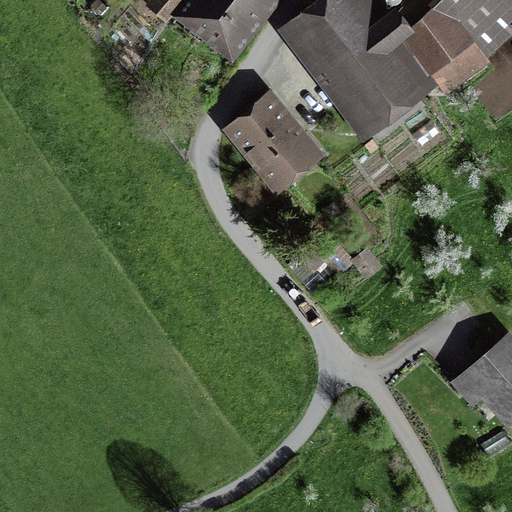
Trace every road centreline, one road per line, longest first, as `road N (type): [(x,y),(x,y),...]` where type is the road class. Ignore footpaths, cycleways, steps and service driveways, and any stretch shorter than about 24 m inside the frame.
road 1 (residential): [(289,0),(209,100),(199,166),(231,229),(329,346)]
road 2 (unclassified): [(329,346),(359,374),(446,511)]
road 3 (unclassified): [(300,421),(254,468),(158,511)]
